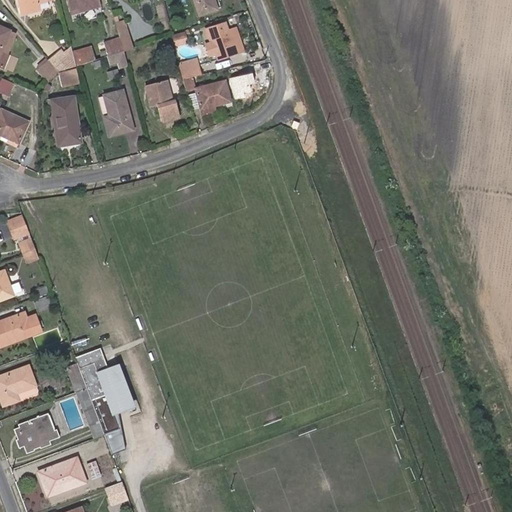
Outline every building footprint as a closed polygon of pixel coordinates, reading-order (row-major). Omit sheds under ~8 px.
[(37,3),(46,0),(18,0),(21,8),(27,6),(29,12),(39,10),(37,3)] [(101,9),(98,0),(66,0),(69,10),(79,7),(81,14),(98,10),(101,9)] [(217,9),(213,0),(194,0),(199,15),(217,9)] [(132,48),(124,21),(116,24),(119,35),(123,50),(132,48)] [(240,39),(236,27),(227,30),(225,22),(205,28),(210,41),(212,40),(216,53),(218,59),(240,52),(236,40),(240,39)] [(0,53),(9,30),(0,26),(0,66),(3,68),(7,56),(0,53)] [(187,43),(185,34),(189,33),(188,29),(184,31),(184,32),(173,36),(175,46),(187,43)] [(7,56),(17,33),(9,30),(0,53),(7,56)] [(123,50),(119,35),(110,38),(111,40),(104,43),(108,55),(123,50)] [(216,53),(212,40),(210,41),(203,43),(207,56),(216,53)] [(108,55),(104,43),(96,45),(101,58),(108,55)] [(95,60),(91,46),(77,50),(76,45),(71,46),(77,66),(95,60)] [(76,66),(71,47),(63,53),(61,49),(48,60),(58,72),(76,66)] [(127,65),(123,50),(108,55),(110,64),(118,61),(120,67),(127,65)] [(102,65),(101,59),(93,62),(95,68),(102,65)] [(198,65),(196,59),(179,64),(181,70),(198,65)] [(58,72),(48,60),(37,69),(49,81),(58,72)] [(200,74),(198,65),(181,70),(183,78),(191,76),(200,74)] [(80,82),(77,69),(59,74),(63,86),(80,82)] [(120,79),(117,69),(110,71),(113,82),(120,79)] [(194,88),(191,76),(183,78),(186,90),(194,88)] [(0,96),(5,99),(13,83),(2,78),(0,81),(0,96)] [(172,100),(166,79),(145,85),(152,109),(157,107),(161,121),(180,116),(175,99),(172,100)] [(48,92),(54,86),(50,81),(44,88),(48,92)] [(230,101),(225,81),(196,89),(201,109),(213,106),(230,101)] [(133,129),(122,90),(104,95),(110,116),(105,117),(110,136),(133,129)] [(81,142),(74,96),(52,100),(54,111),(56,111),(60,136),(57,136),(59,146),(81,142)] [(59,146),(57,136),(60,136),(56,111),(54,111),(52,100),(48,100),(55,146),(59,146)] [(27,122),(1,110),(0,111),(0,134),(18,143),(27,122)] [(29,233),(22,216),(8,221),(15,238),(29,233)] [(22,253),(34,248),(31,239),(19,243),(22,253)] [(38,259),(34,248),(22,253),(26,263),(38,259)] [(0,300),(13,296),(4,270),(0,271),(0,300)] [(49,293),(46,286),(35,291),(37,297),(49,293)] [(53,308),(49,295),(33,301),(38,313),(53,308)] [(0,346),(41,331),(35,315),(26,318),(24,312),(0,321),(0,346)] [(100,348),(75,357),(77,364),(86,388),(104,435),(111,454),(127,448),(117,412),(123,410),(107,368),(100,348)] [(86,388),(77,364),(67,368),(75,392),(86,388)] [(135,406),(119,364),(107,368),(123,410),(135,406)] [(28,365),(0,375),(0,398),(3,406),(37,394),(38,391),(28,365)] [(104,435),(86,388),(75,392),(94,439),(104,435)] [(51,413),(55,427),(62,424),(57,411),(51,413)] [(50,441),(59,437),(56,429),(54,430),(48,413),(17,424),(19,427),(14,429),(17,439),(16,440),(19,448),(24,446),(26,453),(34,450),(34,449),(40,447),(40,448),(51,444),(50,441)] [(86,482),(76,457),(38,471),(42,482),(47,481),(52,495),(86,482)] [(101,476),(95,461),(87,464),(92,479),(101,476)] [(121,482),(116,467),(112,469),(118,483),(121,482)] [(52,495),(47,481),(42,482),(47,496),(52,495)] [(123,492),(125,492),(121,482),(118,483),(105,488),(109,498),(112,496),(123,492)] [(126,499),(123,492),(112,496),(115,503),(122,501),(126,499)]
